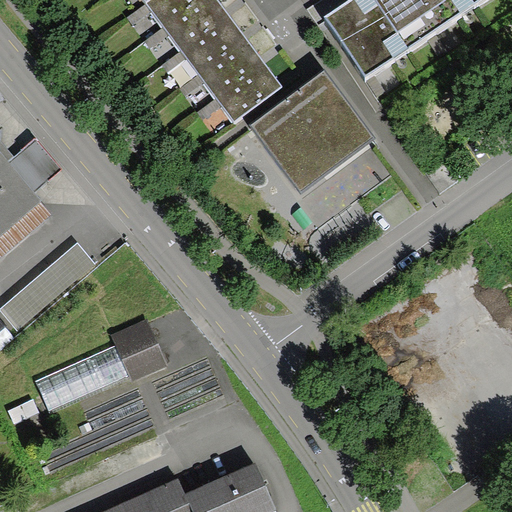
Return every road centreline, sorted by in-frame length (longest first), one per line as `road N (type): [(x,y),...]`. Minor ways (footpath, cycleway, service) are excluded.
road 1 (residential): [(0,47),(259,360)]
road 2 (residential): [(259,360),(511,172)]
road 3 (residential): [(259,360),(363,511)]
